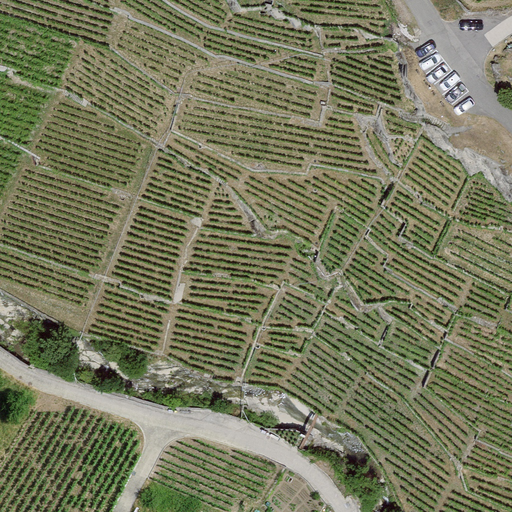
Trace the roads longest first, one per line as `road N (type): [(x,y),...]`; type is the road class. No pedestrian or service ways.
road 1 (track): [(343,511),(312,474),(282,454),(39,381),(0,358)]
road 2 (unclassified): [(410,0),(468,85),(511,128)]
